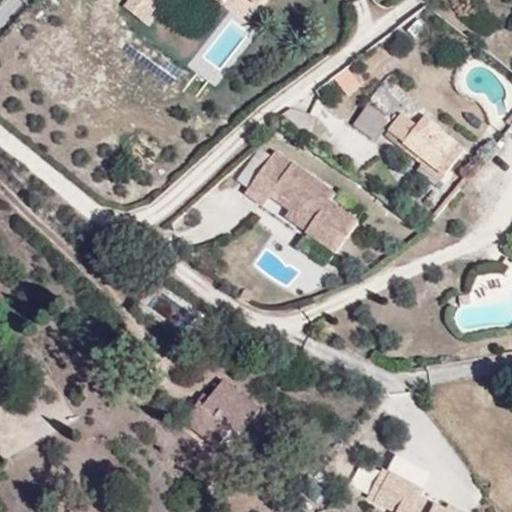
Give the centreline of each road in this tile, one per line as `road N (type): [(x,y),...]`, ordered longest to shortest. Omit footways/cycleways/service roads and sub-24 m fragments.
road 1 (unknown): [(281,329),(468,235),(511,186)]
road 2 (unknown): [(281,329),(367,371),(400,378),(511,361)]
road 3 (unknown): [(113,220),(211,294),(281,329)]
